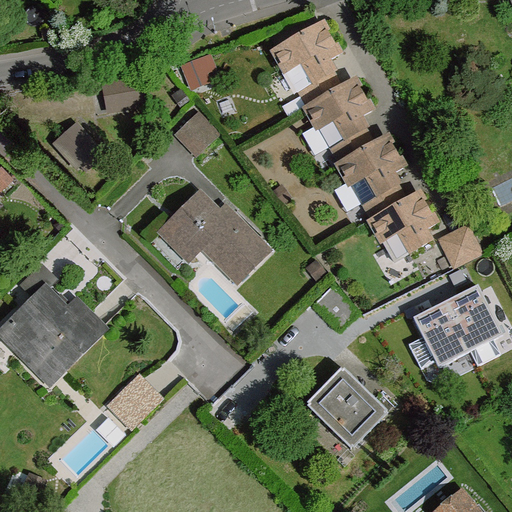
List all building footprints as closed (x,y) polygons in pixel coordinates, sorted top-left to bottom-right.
[(330,23),(275,55),(300,97),(308,93),(315,105),(308,109),(398,266),(439,243),(434,235),(447,228),(427,192),(410,201),(404,191),(410,187),(403,175),(415,169),(395,134),(377,145),(370,134),(378,130),(371,118),(381,112),(362,79),(342,90),(336,80),(346,75),(339,64),(350,58),(330,23)] [(184,65),(195,89),(224,75),(213,51),(184,65)] [(102,77),(108,113),(154,105),(148,69),(102,77)] [(200,112),(175,136),(197,158),(221,134),(200,112)] [(80,129),(59,147),(79,170),(100,153),(80,129)] [(209,191),(162,239),(191,267),(204,254),(239,288),(273,254),(209,191)] [(472,222),(442,237),(457,268),(488,253),(472,222)] [(37,294),(58,275),(47,262),(26,282),(37,294)] [(426,338),(410,345),(422,369),(438,362),(440,366),(471,351),(479,367),(502,355),(494,339),(504,335),(480,285),(415,316),(426,338)] [(69,311),(47,289),(0,334),(0,336),(53,390),(111,333),(80,301),(69,311)] [(338,289),(316,310),(343,338),(365,317),(338,289)] [(143,371),(110,404),(136,429),(169,396),(143,371)] [(348,374),(313,410),(358,453),(393,418),(348,374)] [(485,511),(469,493),(446,511),(485,511)]
